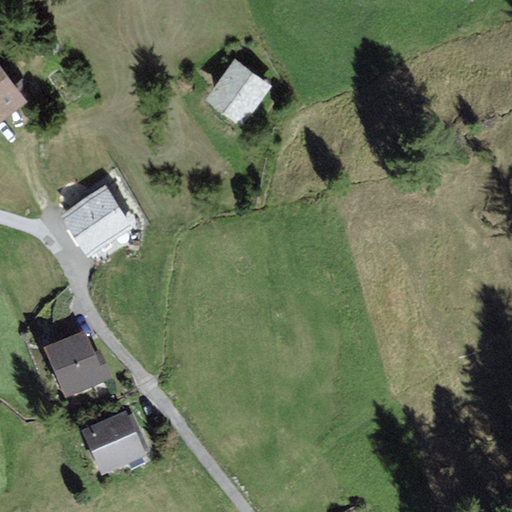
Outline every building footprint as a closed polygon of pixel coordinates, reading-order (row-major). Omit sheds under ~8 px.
[(269,87),(231,58),(200,99),(238,127),(269,87)] [(0,117),(22,101),(0,72),(0,117)] [(104,185),(58,217),(86,257),(132,226),(104,185)] [(82,335),(49,349),(68,395),(107,378),(98,355),(91,357),(82,335)] [(124,414),(87,430),(104,470),(141,454),(124,414)]
